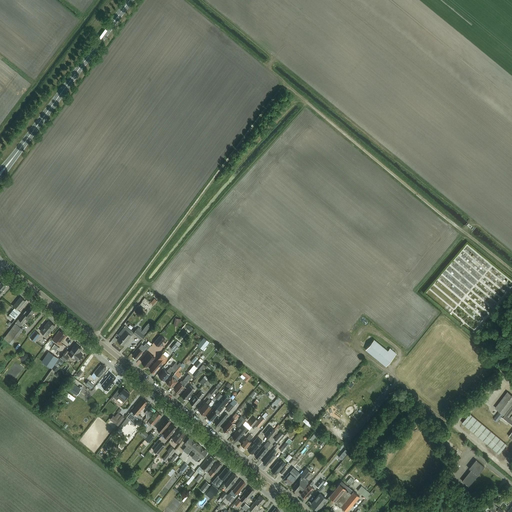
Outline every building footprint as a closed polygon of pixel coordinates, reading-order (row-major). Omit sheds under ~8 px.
[(505,275),(505,273),(468,243),(437,282),(439,281),(451,290),(449,301),(453,311),(456,310),(459,313),(462,312),(469,313),(475,318),(475,322),(482,323),(496,305),(497,299),(492,298),(494,292),(496,297),(502,296),(499,294),(499,292),(498,292),(496,294),(496,291),(502,291),(499,283),(503,281),(502,278),(503,278),(501,276),(505,275)] [(18,310),(25,301),(21,297),(13,306),(15,308),(9,315),(15,319),(21,312),(18,310)] [(31,313),(34,309),(34,308),(34,307),(32,306),(31,306),(26,311),(19,320),(18,319),(4,338),(11,343),(22,328),(20,327),(23,323),(22,322),(25,319),(27,320),(32,314),(31,313)] [(176,313),(169,308),(156,325),(162,329),(165,325),(166,326),(176,313)] [(175,318),(173,325),(178,327),(178,322),(181,323),(181,319),(175,318)] [(46,336),(55,326),(49,320),(40,331),(46,336)] [(121,331),(123,333),(117,340),(123,345),(133,333),(125,327),(121,331)] [(144,336),(140,332),(136,329),(133,333),(141,339),(144,336)] [(35,341),(40,335),(35,330),(29,337),(35,341)] [(60,345),(66,336),(65,335),(65,334),(62,331),(61,332),(59,330),(52,340),(60,345)] [(155,342),(159,346),(166,338),(161,334),(155,342)] [(388,351),(380,344),(374,339),(366,349),(386,366),(396,353),(390,348),(388,351)] [(147,350),(151,346),(146,342),(144,346),(142,344),(139,348),(133,355),(136,358),(140,354),(141,355),(146,349),(147,350)] [(78,361),(78,360),(83,354),(79,352),(82,348),(76,344),(68,353),(78,361)] [(69,356),(64,352),(60,357),(65,361),(69,356)] [(155,358),(151,355),(149,353),(142,362),(147,367),(149,364),(155,358)] [(164,363),(169,357),(163,353),(150,369),(154,373),(157,370),(160,367),(158,365),(162,361),(164,363)] [(54,365),(58,359),(55,356),(50,363),(54,365)] [(180,362),(178,365),(175,363),(172,367),(171,366),(167,371),(165,369),(159,376),(160,377),(159,377),(161,379),(162,378),(164,380),(170,374),(170,373),(172,371),(174,372),(179,366),(181,364),(180,362)] [(95,378),(97,375),(99,377),(106,369),(105,368),(106,367),(103,364),(102,365),(101,365),(94,372),(92,375),(95,378)] [(245,371),(242,374),(246,377),(244,379),(247,382),(251,376),(245,371)] [(177,380),(179,377),(175,373),(167,383),(171,387),(172,387),(178,381),(177,380)] [(110,384),(116,378),(111,374),(105,380),(106,381),(103,386),(105,388),(109,383),(110,384)] [(185,384),(188,380),(185,378),(182,381),(181,380),(174,389),(179,393),(181,390),(182,390),(185,387),(184,386),(186,384),(185,384)] [(269,389),(261,383),(259,385),(267,391),(269,389)] [(77,395),(81,389),(74,384),(70,390),(77,395)] [(192,393),(195,389),(190,385),(182,396),(186,400),(189,396),(189,397),(192,393)] [(125,398),(130,393),(124,388),(122,390),(119,388),(113,396),(117,400),(118,398),(124,402),(127,399),(125,398)] [(200,399),(204,394),(200,391),(196,396),(195,395),(192,399),(193,399),(190,402),(191,403),(192,404),(193,404),(194,406),(197,402),(198,402),(201,399),(200,399)] [(511,395),(508,392),(495,408),(504,414),(502,417),(511,424),(511,432),(509,436),(511,438),(511,395)] [(140,411),(141,410),(147,402),(143,398),(132,411),(137,415),(134,419),(139,422),(142,418),(138,414),(141,412),(140,411)] [(202,412),(211,401),(209,399),(206,402),(205,402),(199,409),(202,412)] [(202,412),(205,415),(211,407),(210,406),(215,401),(212,399),(211,401),(202,412)] [(218,409),(221,405),(218,403),(207,416),(212,420),(218,413),(216,412),(219,409),(218,409)] [(158,418),(161,415),(157,411),(147,423),(150,426),(152,424),(154,426),(160,419),(158,418)] [(225,418),(228,415),(223,411),(214,422),(218,425),(219,426),(218,425),(222,421),(223,422),(226,418),(225,418)] [(259,427),(265,419),(264,418),(268,414),(266,412),(262,416),(255,424),(259,427)] [(115,423),(121,415),(118,413),(115,416),(113,415),(110,420),(115,423)] [(507,445),(470,414),(462,423),(499,454),(507,445)] [(233,422),(236,419),(232,416),(222,428),(226,432),(227,431),(228,432),(230,429),(230,430),(235,424),(233,422)] [(240,420),(236,425),(239,427),(245,420),(241,416),(238,419),(240,420)] [(161,433),(171,421),(166,417),(157,429),(161,433)] [(253,426),(258,420),(254,417),(249,423),(253,426)] [(303,421),(310,427),(312,424),(305,418),(303,421)] [(174,430),(177,427),(173,424),(163,435),(167,438),(171,434),(171,435),(174,431),(174,430)] [(242,433),(247,428),(243,424),(235,433),(235,434),(232,437),(233,438),(234,438),(235,439),(237,441),(240,437),(241,437),(243,434),(242,433)] [(269,426),(263,434),(268,438),(274,430),(269,426)] [(177,443),(185,433),(180,429),(173,439),(172,439),(177,443)] [(143,430),(140,434),(145,439),(148,435),(143,430)] [(280,432),(274,439),(277,442),(284,435),(280,432)] [(145,440),(150,443),(155,437),(150,433),(145,440)] [(249,441),(253,436),(250,434),(246,438),(245,438),(241,444),(243,446),(245,448),(246,448),(251,442),(249,441)] [(187,445),(183,450),(185,452),(194,441),(192,440),(193,439),(190,437),(185,443),(187,445)] [(253,442),(247,449),(248,450),(248,451),(249,452),(250,452),(252,454),(256,449),(257,449),(258,448),(258,447),(258,446),(262,441),(257,437),(253,442)] [(194,441),(185,452),(187,454),(191,449),(193,451),(199,444),(196,442),(195,442),(194,441)] [(267,448),(270,443),(268,441),(255,456),(256,457),(257,458),(258,458),(259,459),(263,454),(264,454),(268,449),(267,448)] [(160,442),(153,451),(158,454),(165,446),(160,442)] [(289,445),(286,442),(280,450),(283,453),(289,445)] [(196,452),(192,457),(194,459),(203,448),(201,447),(202,447),(199,444),(193,451),(196,452)] [(203,448),(194,459),(196,461),(200,456),(202,458),(207,452),(204,449),(204,450),(203,448)] [(274,454),(277,451),(274,449),(263,462),(264,463),(264,464),(265,465),(266,465),(267,465),(266,465),(270,460),(272,460),(275,456),(274,454)] [(165,461),(171,454),(168,452),(163,459),(165,461)] [(212,463),(215,460),(211,456),(208,460),(207,459),(205,462),(204,462),(200,467),(206,472),(210,467),(213,464),(212,463)] [(271,470),(276,474),(285,463),(281,460),(279,463),(278,462),(271,470)] [(469,486),(484,467),(476,460),(469,468),(471,470),(462,481),(469,486)] [(218,469),(222,465),(221,464),(219,462),(219,463),(218,462),(216,465),(216,464),(208,473),(212,477),(219,469),(218,469)] [(185,463),(180,469),(183,472),(188,466),(185,463)] [(312,487),(315,483),(330,465),(327,463),(312,481),(301,495),(305,499),(314,488),(312,487)] [(169,473),(173,475),(177,469),(173,467),(169,473)] [(224,480),(231,471),(226,467),(219,476),(224,480)] [(191,468),(186,474),(189,477),(194,471),(191,468)] [(302,476),(292,487),(296,491),(299,488),(302,490),(308,482),(308,481),(306,479),(311,472),(306,468),(300,475),(302,476)] [(295,478),(298,475),(292,470),(289,473),(283,480),(289,485),(292,482),(292,483),(296,479),(295,478)] [(234,481),(238,477),(233,473),(225,484),(229,488),(235,482),(234,481)] [(227,504),(229,501),(234,496),(232,495),(234,492),(237,494),(246,483),(241,480),(233,490),(232,490),(229,493),(225,498),(223,501),(227,504)] [(205,481),(199,488),(204,492),(210,484),(205,481)] [(347,511),(359,496),(342,481),(329,496),(347,511)] [(212,485),(208,489),(214,494),(218,490),(212,485)] [(362,486),(358,491),(366,498),(370,493),(362,486)] [(251,494),(254,490),(250,487),(247,490),(244,494),(240,499),(244,502),(248,497),(249,498),(252,495),(251,494)] [(318,510),(327,499),(320,493),(311,503),(318,510)] [(260,506),(265,500),(260,495),(255,502),(246,511),(251,511),(252,511),(253,511),(258,505),(260,506)]
